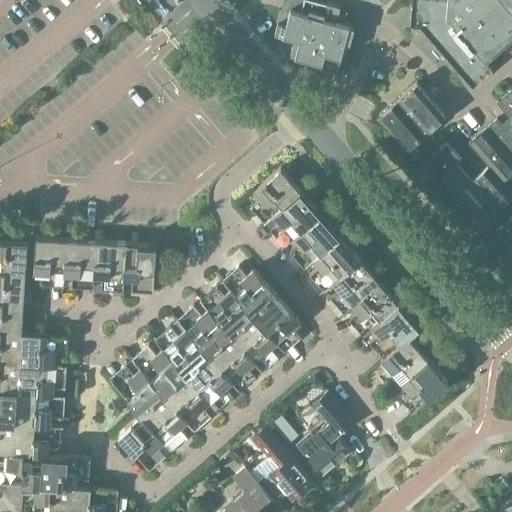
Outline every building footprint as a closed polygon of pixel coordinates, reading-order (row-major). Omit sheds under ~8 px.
[(254,0),(251,14),(277,21),(280,13),(288,15),(291,0),(254,0)] [(291,0),(288,15),(280,13),(277,21),(274,32),(294,38),(290,53),(294,54),(294,55),(300,57),(299,61),(335,71),(337,66),(338,66),(339,62),(344,63),(354,26),(349,25),(350,23),(345,22),(346,17),(337,15),(339,6),(317,0),(291,0)] [(486,62),(511,39),(511,0),(412,0),(410,25),(420,26),(437,45),(473,87),(492,70),(486,62)] [(444,113),(427,94),(417,82),(386,108),(379,114),(406,146),(415,138),(419,142),(439,124),(435,121),(444,113)] [(468,143),(488,165),(501,180),(511,170),(511,88),(497,102),(505,111),(468,143)] [(511,194),(511,193),(501,180),(488,165),(471,180),(454,162),(460,157),(445,141),(422,162),(476,225),(477,224),(481,220),(511,194),(511,195),(511,194)] [(273,194),(284,206),(301,191),(281,168),(254,191),(260,198),(251,206),(255,210),(273,194)] [(301,191),(284,206),(275,214),(280,221),(271,228),(275,232),(293,217),(304,229),(322,214),(301,191)] [(312,239),(323,252),(341,236),(322,214),(304,229),(295,237),(300,243),(291,251),(294,255),(312,239)] [(511,215),(496,229),(511,247),(511,215)] [(68,238),(37,236),(35,272),(43,273),(43,285),(50,285),(52,261),(66,262),(68,238)] [(341,236),(323,252),(314,260),(319,266),(310,273),(314,278),(332,262),(343,275),(361,259),(341,236)] [(66,262),(66,274),(73,275),(73,286),(80,287),(81,263),(96,264),(97,240),(68,238),(66,262)] [(0,256),(3,257),(3,271),(26,273),(28,242),(0,240),(0,256)] [(126,266),(127,242),(97,240),(96,264),(95,276),(103,277),(102,288),(110,289),(111,265),(126,266)] [(157,244),(127,242),(126,266),(126,270),(125,278),(133,279),(132,290),(140,291),(141,267),(156,268),(157,244)] [(362,297),(381,281),(361,259),(343,275),(334,282),(339,288),(330,296),(333,300),(352,285),(362,297)] [(266,281),(254,268),(248,273),(240,265),(234,269),(250,288),(239,297),(254,315),(277,294),(266,281)] [(0,301),(24,303),(26,273),(3,271),(0,271),(0,286),(1,286),(0,301)] [(400,304),(381,281),(362,297),(353,305),(358,311),(350,319),(354,323),(372,308),(382,320),(400,304)] [(239,297),(231,288),(225,293),(217,284),(212,289),(227,307),(216,317),(231,334),(254,315),(239,297)] [(277,294),(254,315),(267,329),(278,320),(296,341),(302,336),(294,327),(300,321),(301,321),(299,320),(277,294)] [(22,327),(24,303),(0,301),(0,331),(22,333),(22,332),(22,328),(22,327)] [(216,317),(208,307),(202,313),(195,304),(189,309),(205,327),(194,337),(209,354),(231,334),(216,317)] [(420,326),(400,304),(382,320),(373,328),(378,334),(369,341),(374,346),(392,331),(401,341),(409,335),(420,326)] [(271,347),(277,342),(267,329),(254,315),(231,334),(244,349),(255,339),(274,360),(279,356),(271,347)] [(171,356),(186,374),(209,354),(194,337),(186,327),(180,333),(172,324),(167,329),(182,347),(171,356)] [(0,331),(0,346),(1,346),(0,361),(20,363),(22,333),(0,331)] [(20,363),(39,364),(55,365),(55,364),(56,356),(68,357),(68,348),(40,346),(41,333),(22,332),(22,333),(20,363)] [(209,354),(222,369),(233,359),(251,380),(256,375),(249,367),(255,361),(244,349),(231,334),(209,354)] [(378,373),(383,378),(401,363),(411,374),(429,358),(409,335),(401,341),(383,357),(382,358),(387,365),(378,373)] [(164,394),(186,374),(171,356),(163,347),(157,352),(149,343),(144,348),(162,369),(151,379),(164,394)] [(232,381),(222,369),(209,354),(186,374),(199,389),(210,379),(228,400),(234,395),(226,386),(232,381)] [(421,385),(430,397),(448,380),(429,358),(411,374),(401,382),(406,388),(398,395),(402,401),(421,385)] [(0,391),(17,392),(20,363),(0,361),(0,391)] [(38,378),(39,364),(20,363),(17,392),(37,393),(53,394),(54,386),(65,387),(66,379),(38,378)] [(139,389),(128,398),(141,413),(164,394),(151,379),(140,366),(134,372),(127,363),(121,368),(139,389)] [(164,394),(176,408),(188,399),(206,420),(211,415),(204,406),(209,401),(199,389),(186,374),(164,394)] [(323,382),(316,374),(315,374),(307,381),(314,390),(322,383),(323,382)] [(309,432),(297,442),(322,471),(348,449),(335,434),(350,421),(324,390),(310,402),(325,420),(310,433),(309,432)] [(0,420),(15,422),(17,392),(0,391),(0,420)] [(17,392),(15,422),(35,423),(51,424),(52,416),(63,417),(64,409),(36,407),(37,393),(17,392)] [(165,418),(184,439),(189,435),(181,426),(187,421),(176,408),(164,394),(141,413),(154,428),(165,418)] [(165,440),(154,428),(141,413),(118,433),(134,451),(145,441),(161,459),(166,454),(159,446),(165,440)] [(0,451),(8,452),(13,452),(15,422),(0,420),(0,451)] [(35,423),(15,422),(13,452),(44,454),(49,455),(49,453),(50,446),(61,447),(62,438),(34,436),(35,423)] [(281,461),(269,470),(272,474),(265,480),(281,498),(288,492),(292,497),(311,480),(264,424),(252,435),(269,454),(272,451),(281,461)] [(44,454),(13,452),(8,452),(8,460),(0,459),(0,468),(23,470),(22,483),(36,484),(41,484),(44,454)] [(67,455),(49,453),(49,455),(44,454),(41,484),(71,486),(77,487),(77,486),(77,481),(78,478),(89,479),(90,471),(66,469),(67,455)] [(230,476),(234,481),(242,490),(216,511),(263,511),(259,506),(271,496),(248,470),(244,465),(230,476)] [(41,484),(36,484),(36,492),(24,491),(23,500),(51,502),(50,511),(69,511),(71,486),(41,484)] [(71,486),(69,511),(105,511),(105,510),(117,510),(117,503),(89,501),(90,487),(77,486),(77,487),(71,486)] [(511,511),(511,499),(501,509),(503,511),(511,511)]
